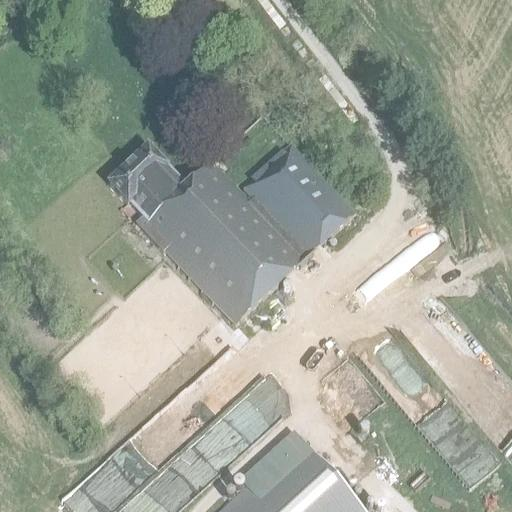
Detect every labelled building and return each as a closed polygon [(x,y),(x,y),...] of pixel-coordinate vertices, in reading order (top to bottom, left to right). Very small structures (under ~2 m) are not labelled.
[(354,220),(289,150),(239,196),(211,166),(184,191),(165,172),(166,171),(146,150),(107,187),(126,208),(128,207),(142,221),(135,228),(162,256),(163,254),(235,329),(354,220)] [(438,255),(402,282),(413,296),(420,305),(456,278),(438,255)] [(241,369),(249,380),(262,371),(243,345),(225,358),(236,373),(241,369)] [(413,416),(474,490),(505,464),(444,391),(413,416)] [(360,511),(291,435),(237,485),(245,494),(224,511),(360,511)] [(111,511),(116,508),(103,491),(121,478),(110,463),(65,497),(75,511),(111,511)] [(133,511),(159,511),(152,500),(133,511)]
